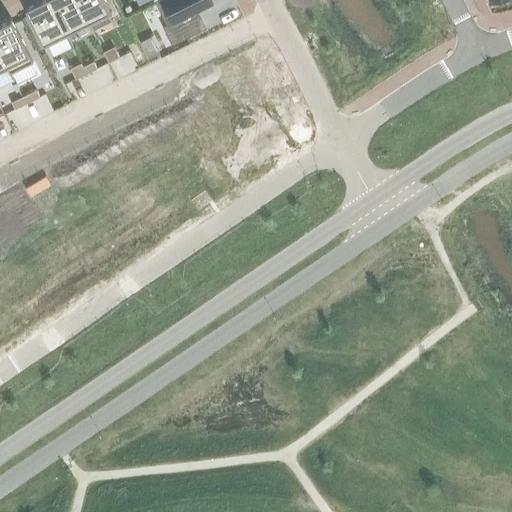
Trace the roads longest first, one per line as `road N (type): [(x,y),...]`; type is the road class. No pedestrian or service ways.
road 1 (tertiary): [(0,483),(388,222)]
road 2 (tertiary): [(372,201),(0,457)]
road 3 (residential): [(339,140),(0,375)]
road 4 (tertiary): [(511,113),(372,201)]
road 5 (residential): [(472,51),(339,140)]
road 6 (residential): [(339,140),(265,0)]
road 7 (tertiary): [(388,222),(511,143)]
